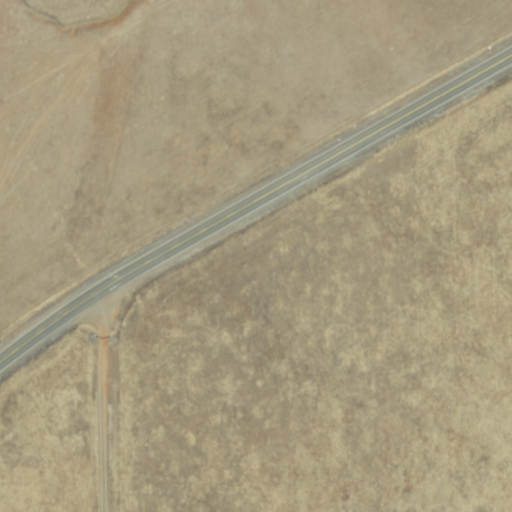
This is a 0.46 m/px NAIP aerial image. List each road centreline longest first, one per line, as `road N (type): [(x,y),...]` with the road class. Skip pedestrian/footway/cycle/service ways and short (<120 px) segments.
road 1 (tertiary): [(0,362),(101,290),(511,57)]
road 2 (residential): [(103,511),(101,290)]
